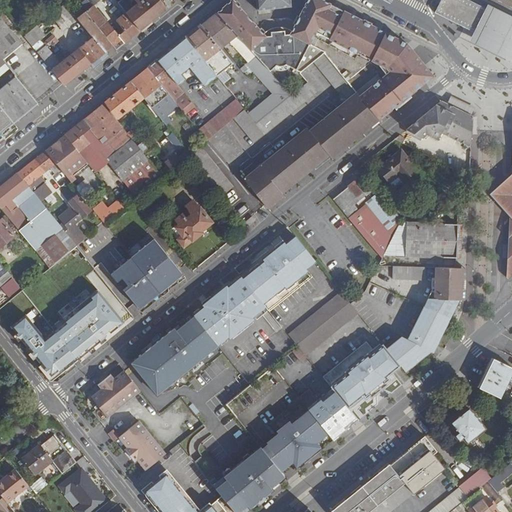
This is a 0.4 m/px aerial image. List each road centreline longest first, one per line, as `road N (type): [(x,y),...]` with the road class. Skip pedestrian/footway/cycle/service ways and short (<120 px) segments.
road 1 (residential): [(463,64),(53,401)]
road 2 (tertiary): [(275,511),(511,309)]
road 3 (tertiary): [(198,0),(0,164)]
road 4 (residential): [(53,401),(143,511)]
road 5 (unknown): [(113,352),(157,407),(186,391),(199,403)]
